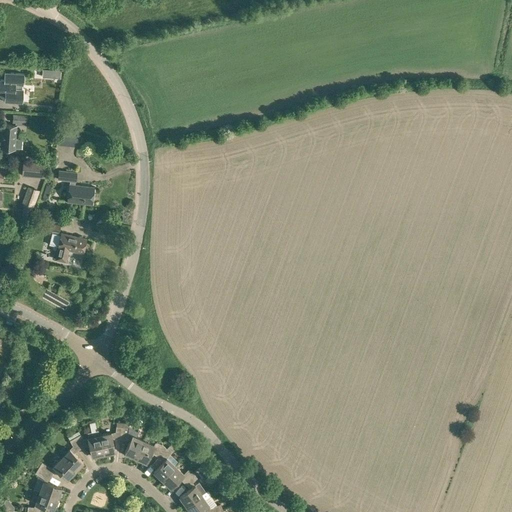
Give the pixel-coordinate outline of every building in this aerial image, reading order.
[(60,78),(60,70),(52,70),(52,77),(60,78)] [(6,72),(4,72),(4,80),(0,79),(0,93),(4,94),(4,102),(16,102),(20,103),(20,102),(19,102),(20,94),(18,89),(18,85),(23,85),(24,74),(16,73),(6,72)] [(15,149),(15,148),(22,148),(22,138),(16,138),(17,125),(2,123),(0,148),(15,149)] [(60,130),(58,144),(77,146),(79,132),(60,130)] [(23,160),(22,175),(45,177),(46,162),(23,160)] [(91,204),(93,187),(74,185),(75,181),(76,172),(58,170),(57,179),(69,180),(69,184),(67,201),(91,204)] [(43,197),(47,198),(53,181),(48,180),(43,197)] [(39,190),(28,186),(22,202),(33,206),(39,190)] [(49,212),(47,220),(60,223),(62,215),(49,212)] [(58,232),(60,225),(50,222),(48,229),(58,232)] [(82,253),(86,238),(61,232),(57,247),(58,247),(55,258),(66,261),(68,249),(82,253)] [(111,432),(99,435),(103,453),(115,451),(111,432)] [(80,434),(75,437),(79,444),(81,448),(87,445),(83,439),(80,434)] [(103,453),(99,435),(87,438),(91,456),(103,453)] [(124,452),(135,457),(143,440),(132,435),(124,452)] [(76,451),(81,448),(79,444),(75,437),(69,440),(73,446),(76,451)] [(143,440),(135,457),(146,462),(149,456),(150,457),(154,454),(158,458),(166,448),(162,444),(157,442),(155,442),(154,445),(143,440)] [(166,448),(158,458),(162,462),(153,471),(162,479),(175,466),(178,462),(170,454),(175,448),(171,444),(166,448)] [(70,449),(61,457),(75,470),(83,462),(70,449)] [(75,470),(61,457),(53,466),(66,479),(75,470)] [(41,463),(38,467),(50,475),(51,475),(54,471),(51,469),(41,463)] [(175,466),(162,479),(170,488),(179,478),(183,482),(187,479),(192,473),(188,469),(183,474),(175,466)] [(47,481),(51,475),(38,467),(36,472),(35,473),(38,475),(44,479),(47,481)] [(187,479),(183,482),(184,483),(188,487),(197,477),(192,473),(187,479)] [(43,481),(39,492),(57,499),(61,487),(43,481)] [(179,496),(186,505),(201,495),(201,494),(205,491),(199,482),(195,485),(194,485),(179,496)] [(30,501),(36,503),(35,504),(53,510),(57,499),(39,492),(34,490),(30,501)] [(201,495),(186,505),(190,511),(197,511),(208,504),(204,499),(210,495),(210,493),(208,490),(201,494),(201,495)] [(19,494),(16,503),(22,505),(25,496),(19,494)]
